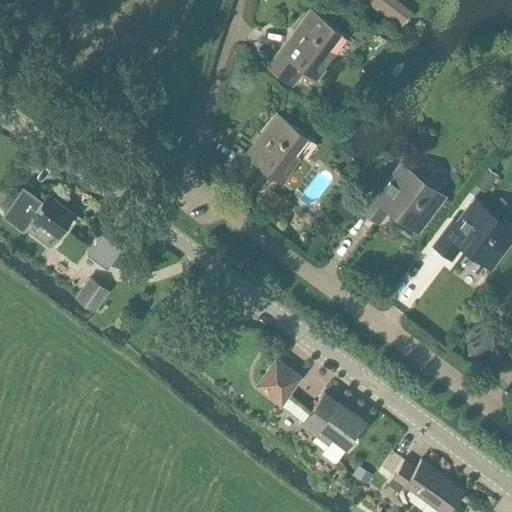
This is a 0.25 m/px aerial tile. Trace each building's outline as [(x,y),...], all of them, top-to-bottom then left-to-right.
[(398,0),(362,0),(386,18),(399,0),(398,0)] [(316,79),(323,70),(321,68),(334,51),(330,48),(342,32),(310,8),(267,66),(294,86),(305,71),(316,79)] [(282,183),(289,174),(287,172),(300,155),(296,152),(308,136),(276,112),(233,171),(259,190),(271,175),(282,183)] [(370,196),(360,209),(377,222),(387,209),(417,231),(432,210),(440,217),(452,201),(443,195),(445,192),(400,159),(382,183),(380,182),(370,196)] [(21,187),(3,212),(23,226),(23,227),(50,245),(58,234),(74,212),(48,193),(42,200),(22,186),(21,187)] [(272,190),(264,201),(273,207),(281,196),(272,190)] [(511,236),(511,225),(473,195),(454,219),(453,218),(433,245),(450,258),(460,245),(489,266),(511,236)] [(107,266),(121,247),(101,232),(87,251),(107,266)] [(89,275),(79,289),(75,295),(74,296),(94,311),(95,308),(98,305),(109,289),(104,285),(89,275)] [(195,343),(189,351),(198,358),(204,350),(195,343)] [(274,354),(253,382),(280,403),(281,402),(286,395),(302,375),(274,354)] [(348,445),(365,422),(323,391),(312,407),(308,411),(303,418),(302,420),(301,421),(317,432),(314,436),(328,446),(323,453),(333,461),(346,444),(348,445)] [(415,465),(404,457),(387,480),(400,489),(404,484),(441,511),(447,511),(464,490),(420,458),(415,465)] [(357,464),(352,474),(367,483),(373,474),(357,464)]
